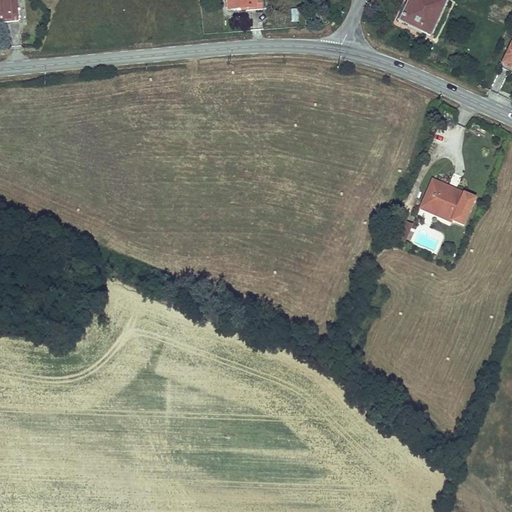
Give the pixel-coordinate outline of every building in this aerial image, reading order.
[(268,9),(267,0),(226,0),(227,11),(268,9)] [(447,3),(439,0),(408,0),(397,24),(430,39),(447,3)] [(15,2),(0,3),(0,22),(17,21),(15,2)] [(291,22),(298,21),(297,8),(290,9),(291,22)] [(511,41),(511,42),(500,66),(511,71),(511,41)] [(449,223),(459,200),(443,193),(446,186),(432,180),(422,203),(437,210),(434,217),(449,223)] [(446,186),(443,193),(459,200),(462,192),(446,186)] [(459,200),(449,223),(464,230),(477,199),(462,192),(459,200)] [(437,210),(422,203),(419,211),(434,217),(437,210)] [(393,240),(405,245),(413,226),(401,221),(393,240)]
